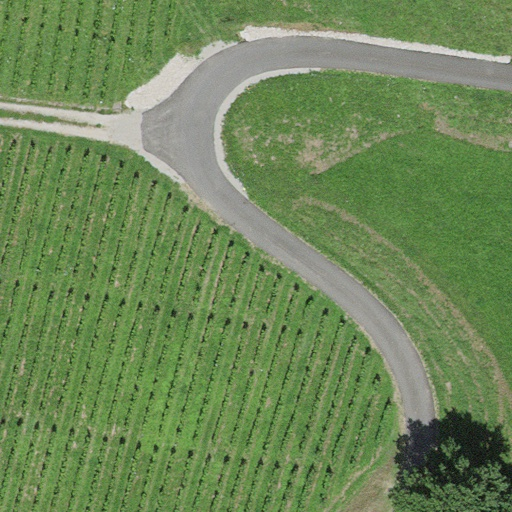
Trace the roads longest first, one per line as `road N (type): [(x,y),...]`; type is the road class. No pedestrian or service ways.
road 1 (track): [(399,511),(420,419),(408,365),(367,308),(214,188),(191,158),(184,131),(206,80),(292,49),(511,77)]
road 2 (track): [(0,111),(184,131)]
